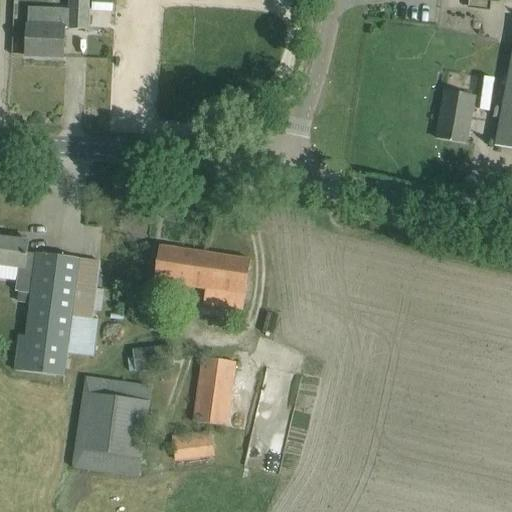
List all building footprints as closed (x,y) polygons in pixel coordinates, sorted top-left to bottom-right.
[(28,8),(26,56),(62,57),(63,28),(87,29),(87,0),(69,0),(69,10),(28,8)] [(511,51),(498,124),(493,146),(511,149),(511,51)] [(410,65),(404,91),(428,96),(433,70),(410,65)] [(445,92),(436,139),(465,144),(474,97),(445,92)] [(15,373),(64,379),(67,353),(94,357),(98,320),(92,319),(99,262),(36,254),(36,255),(26,254),(28,243),(15,241),(16,237),(0,235),(0,266),(22,269),(19,294),(31,296),(25,339),(19,338),(15,373)] [(159,247),(156,266),(154,282),(205,289),(202,304),(243,310),(250,260),(159,247)] [(135,372),(135,374),(174,368),(171,344),(132,349),(133,359),(135,372)] [(201,358),(193,424),(228,428),(236,363),(201,358)] [(275,413),(284,371),(265,367),(256,409),(275,413)] [(72,470),(139,479),(152,386),(85,377),(72,470)] [(171,437),(174,462),(213,457),(210,431),(171,437)]
